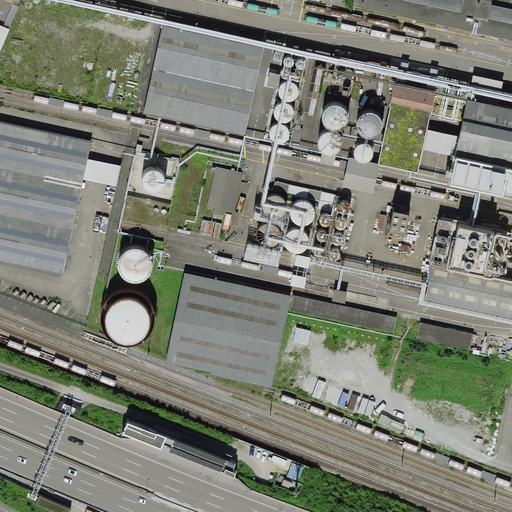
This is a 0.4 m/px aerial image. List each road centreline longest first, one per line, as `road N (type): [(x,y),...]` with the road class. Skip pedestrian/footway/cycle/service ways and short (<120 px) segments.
road 1 (motorway): [(245,511),(0,412)]
road 2 (motorway): [(0,451),(141,511)]
